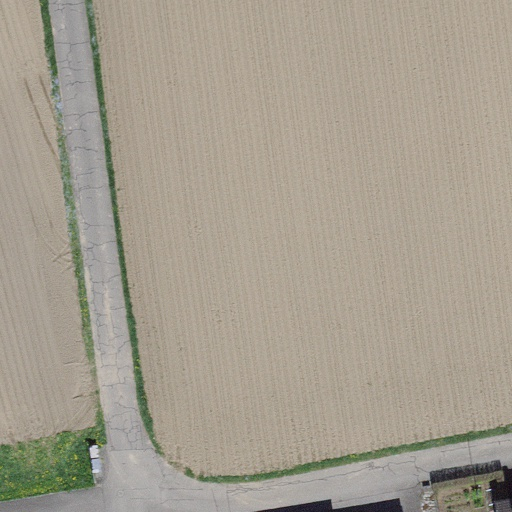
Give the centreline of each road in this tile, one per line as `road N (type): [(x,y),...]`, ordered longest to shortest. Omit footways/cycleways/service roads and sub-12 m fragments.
road 1 (unclassified): [(70,0),(149,511)]
road 2 (residential): [(223,511),(511,455)]
